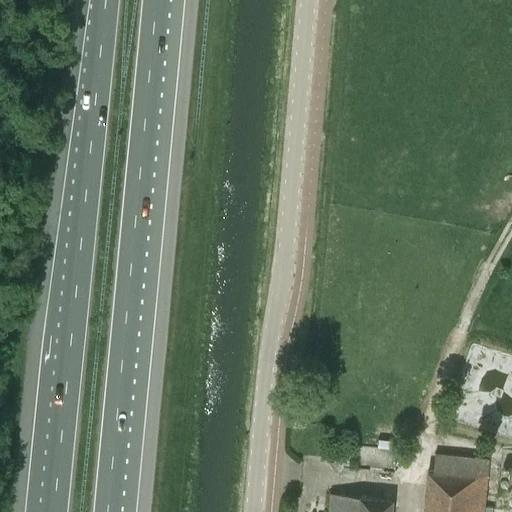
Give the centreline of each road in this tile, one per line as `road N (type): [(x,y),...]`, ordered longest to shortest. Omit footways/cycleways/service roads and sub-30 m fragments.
road 1 (unclassified): [(253,511),(307,0)]
road 2 (motorway): [(104,0),(54,511)]
road 3 (motorway): [(107,511),(156,0)]
